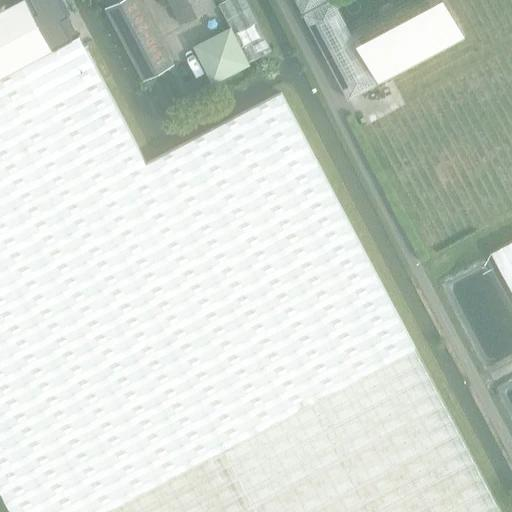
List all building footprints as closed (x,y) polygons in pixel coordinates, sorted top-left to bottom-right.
[(17,0),(0,9),(0,77),(73,40),(62,19),(69,15),(60,0),(17,0)] [(143,78),(171,62),(137,0),(116,0),(106,5),(143,78)] [(168,0),(180,23),(214,5),(211,0),(168,0)] [(228,26),(247,62),(272,49),(245,0),(226,0),(219,4),(230,25),(228,26)] [(394,0),(347,25),(333,0),(295,0),(348,99),(465,37),(445,0),(394,0)] [(247,62),(228,26),(193,45),(212,81),(247,62)] [(78,37),(73,40),(0,77),(0,495),(8,511),(499,511),(413,350),(279,94),(145,164),(78,37)] [(511,239),(490,251),(511,291),(511,239)]
